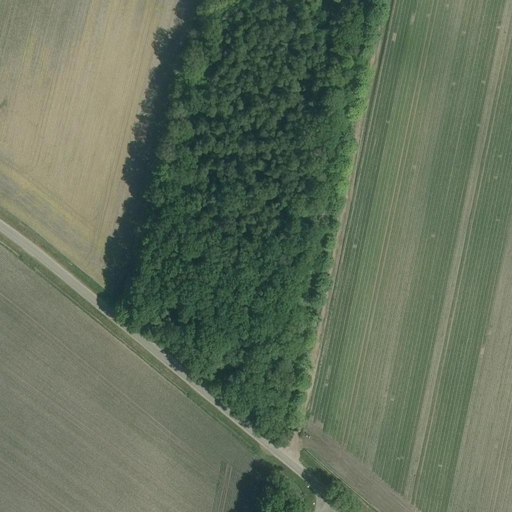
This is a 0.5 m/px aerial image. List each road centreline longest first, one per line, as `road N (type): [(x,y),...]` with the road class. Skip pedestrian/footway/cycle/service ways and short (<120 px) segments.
road 1 (track): [(384,0),(289,465)]
road 2 (tertiary): [(335,500),(0,225)]
